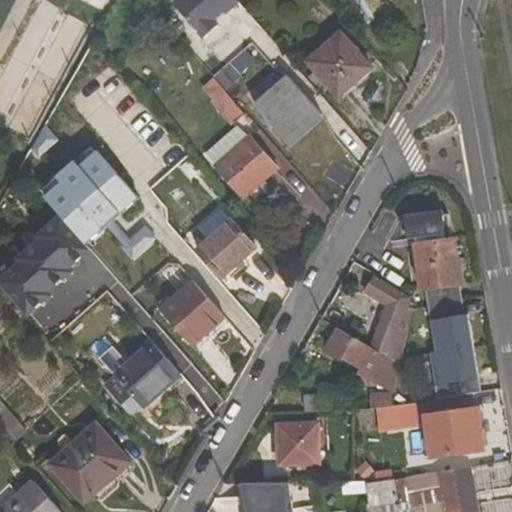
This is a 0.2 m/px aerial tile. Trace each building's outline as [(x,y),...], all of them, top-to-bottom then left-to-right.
[(172,0),(171,2),(202,39),(219,25),(213,18),(234,0),(172,0)] [(329,86),(339,96),(371,67),(340,33),(308,62),(316,71),(309,77),(322,92),(329,86)] [(256,105),(288,141),(319,112),(287,76),(256,105)] [(206,87),(235,119),(243,112),(214,80),(206,87)] [(250,136),(217,166),(245,198),(278,168),(250,136)] [(95,140),(79,154),(121,203),(124,206),(140,192),(95,140)] [(77,151),(58,167),(61,171),(102,219),(121,203),(79,154),(77,151)] [(61,171),(43,186),(88,239),(106,224),(102,219),(61,171)] [(416,233),(425,290),(428,289),(438,354),(432,355),(439,399),(445,398),(483,392),(470,314),(464,315),(450,215),(445,215),(444,209),(409,214),(412,234),(416,233)] [(41,240),(68,270),(91,250),(59,215),(36,235),(41,240)] [(233,219),(200,250),(224,279),(258,248),(233,219)] [(21,263),(48,293),(71,273),(68,270),(41,240),(18,260),(21,263)] [(399,268),(385,261),(378,273),(393,280),(399,268)] [(0,282),(0,287),(27,317),(50,296),(48,293),(21,263),(0,282)] [(376,276),(366,294),(387,306),(374,342),(389,350),(405,307),(410,309),(412,297),(376,276)] [(193,347),(225,318),(193,280),(161,309),(193,347)] [(325,346),(365,370),(375,350),(335,327),(325,346)] [(114,347),(101,358),(117,375),(106,385),(134,416),(181,373),(153,342),(129,364),(114,347)] [(401,367),(376,360),(370,381),(396,388),(401,367)] [(355,409),(353,392),(336,393),(338,410),(353,409),(355,409)] [(394,405),(392,393),(371,395),(372,407),(377,407),(394,405)] [(306,412),(336,410),(334,394),(305,396),(306,412)] [(425,417),(431,459),(454,456),(445,398),(439,399),(404,405),(394,405),(377,407),(379,421),(402,421),(425,417)] [(0,401),(0,423),(17,442),(28,432),(1,401),(0,401)] [(97,424),(53,464),(87,502),(130,462),(97,424)] [(280,463),(319,462),(318,424),(279,425),(280,463)] [(368,508),(409,502),(411,511),(480,511),(473,466),(433,472),(366,483),(367,492),(368,508)] [(61,511),(34,482),(0,511),(61,511)] [(284,482),(250,483),(251,498),(243,499),(245,511),(293,511),(289,482),(284,482)] [(343,482),(343,493),(367,492),(366,483),(366,482),(354,482),(343,482)] [(292,485),(295,502),(312,500),(309,483),(292,485)]
